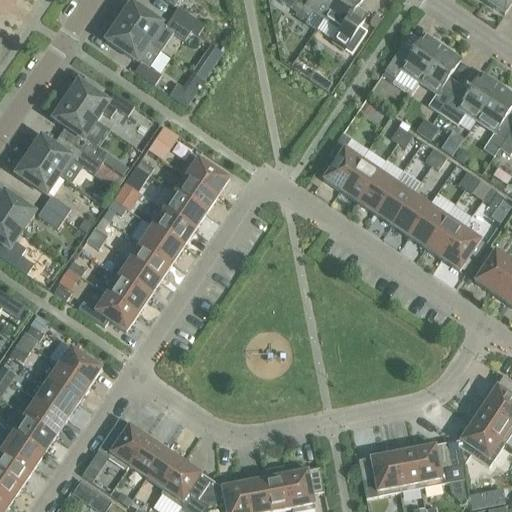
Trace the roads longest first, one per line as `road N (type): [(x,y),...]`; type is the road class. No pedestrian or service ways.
road 1 (residential): [(470,330),(262,178),(126,383)]
road 2 (residential): [(470,330),(430,406),(325,424),(216,436),(126,383)]
road 3 (residential): [(0,138),(92,0)]
road 4 (residential): [(126,383),(33,511)]
